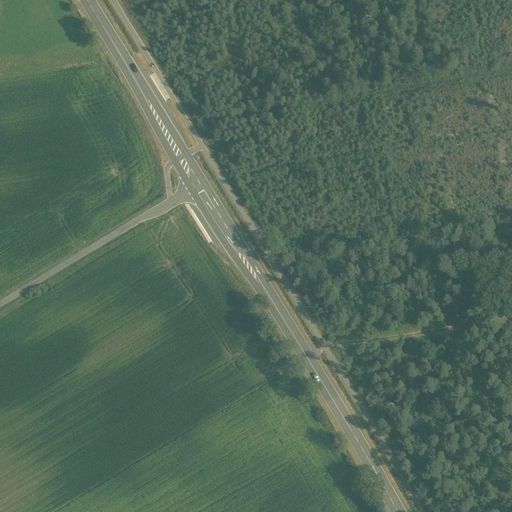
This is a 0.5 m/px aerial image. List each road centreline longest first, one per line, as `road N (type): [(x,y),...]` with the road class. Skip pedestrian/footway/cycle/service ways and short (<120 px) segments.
road 1 (primary): [(401,511),(196,178)]
road 2 (unclassified): [(196,178),(0,301)]
road 3 (primary): [(196,178),(86,0)]
